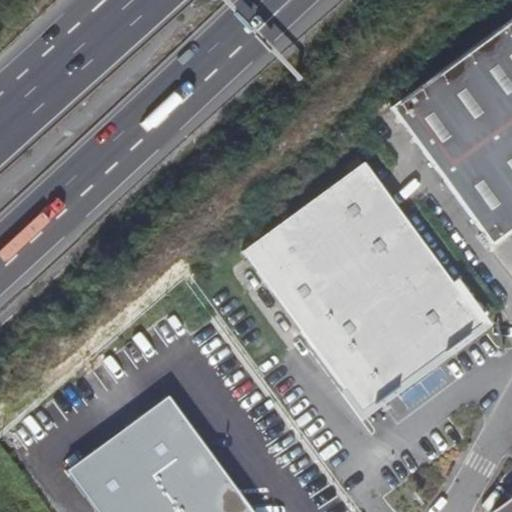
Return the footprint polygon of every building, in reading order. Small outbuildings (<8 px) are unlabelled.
[(492,236),(511,221),(511,10),(392,98),(492,236)] [(239,242),(359,404),(480,315),(361,153),(239,242)] [(254,511),(239,491),(164,390),(62,464),(97,511),(254,511)] [(268,511),(249,485),(239,491),(254,511),(268,511)] [(511,511),(511,492),(488,510),(489,511),(511,511)]
